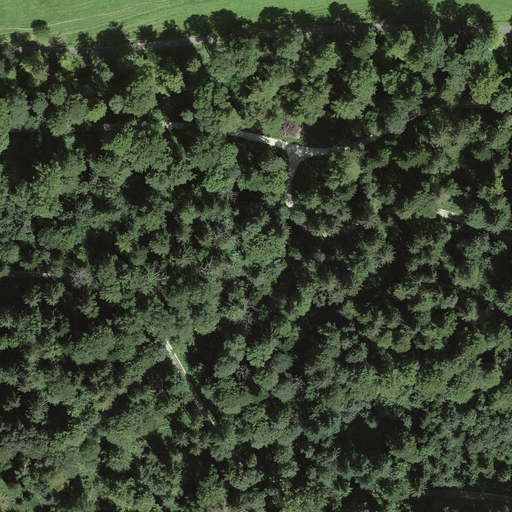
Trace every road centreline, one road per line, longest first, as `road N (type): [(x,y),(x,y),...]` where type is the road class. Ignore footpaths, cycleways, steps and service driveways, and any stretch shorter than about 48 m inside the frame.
road 1 (track): [(511,501),(269,477),(229,449),(156,328),(133,306),(84,282),(0,275)]
road 2 (track): [(0,127),(212,127),(327,151),(431,106),(511,104)]
road 3 (track): [(511,241),(419,207),(337,233),(308,232),(286,199),(296,148)]
